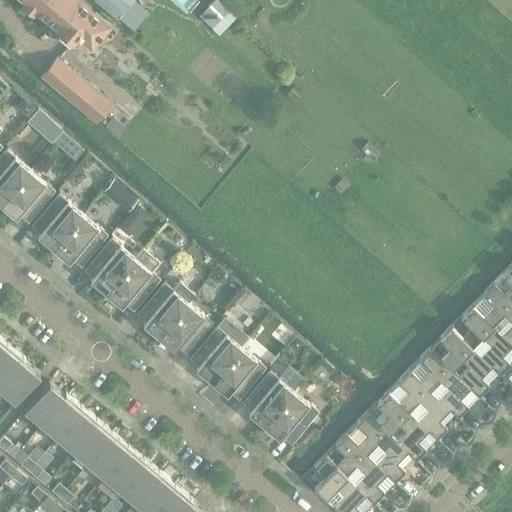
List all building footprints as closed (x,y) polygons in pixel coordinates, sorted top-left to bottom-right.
[(78,35),(84,39),(95,48),(111,29),(96,17),(97,16),(77,0),(24,0),(28,3),(26,5),(34,11),(35,9),(62,32),(58,37),(69,46),(78,35)] [(96,0),(96,1),(118,20),(135,0),(96,0)] [(42,76),(96,121),(112,103),(58,57),(42,76)] [(296,85),(290,93),(297,99),(304,91),(296,85)] [(24,96),(19,102),(19,108),(28,115),(35,106),(24,96)] [(113,116),(105,126),(118,136),(126,127),(113,116)] [(369,140),(361,148),(373,159),(381,151),(369,140)] [(0,203),(1,204),(31,168),(6,148),(0,154),(0,203)] [(31,168),(1,204),(16,217),(19,213),(28,221),(55,189),(31,168)] [(115,178),(105,190),(113,197),(123,185),(115,178)] [(38,235),(53,248),(83,212),(59,192),(32,224),(41,231),(38,235)] [(137,201),(127,214),(137,222),(148,210),(137,201)] [(83,212),(53,248),(69,261),(72,258),(81,265),(108,233),(83,212)] [(90,279),(106,292),(136,257),(135,256),(111,236),(84,268),(93,276),(90,279)] [(136,257),(106,292),(122,305),(124,302),(133,309),(160,277),(151,270),(159,260),(143,247),(135,256),(136,257)] [(511,265),(503,274),(511,282),(511,284),(504,293),(511,301),(511,265)] [(164,280),(137,312),(146,320),(143,323),(159,336),(189,301),(195,293),(180,280),(173,288),(164,280)] [(482,296),(473,305),(483,314),(483,315),(511,343),(511,301),(504,293),(494,283),(482,296)] [(189,301),(159,336),(174,349),(177,346),(186,353),(213,321),(189,301)] [(511,346),(511,343),(483,315),(483,314),(473,305),(461,317),(471,327),(462,336),(493,366),(492,367),(500,375),(511,364),(503,356),(511,346)] [(217,324),(190,357),(199,364),(196,367),(211,381),(241,345),(249,336),(225,315),(217,324)] [(492,367),(493,366),(462,336),(452,326),(440,339),(450,348),(441,357),(441,358),(471,388),(479,396),(490,385),(482,377),(492,367)] [(0,335),(0,354),(9,344),(0,335)] [(9,344),(0,354),(0,386),(25,357),(9,344)] [(241,345),(211,381),(227,394),(230,390),(239,398),(266,366),(241,345)] [(419,360),(411,369),(420,379),(450,409),(458,417),(469,407),(461,399),(471,388),(441,358),(441,357),(431,348),(419,360)] [(25,357),(0,386),(0,387),(16,401),(38,374),(32,368),(34,367),(25,359),(26,358),(25,357)] [(248,412),(264,425),(294,389),(269,369),(242,401),(251,408),(248,412)] [(398,381),(390,390),(399,400),(429,430),(429,431),(437,439),(448,428),(440,420),(450,409),(420,379),(411,369),(398,381)] [(340,373),(334,381),(341,387),(348,380),(346,377),(340,373)] [(48,382),(25,409),(42,422),(67,392),(66,391),(65,393),(56,385),(54,387),(48,382)] [(294,389),(264,425),(280,438),(283,434),(291,442),(318,410),(294,389)] [(429,431),(429,430),(399,400),(389,390),(377,403),(387,412),(378,421),(378,422),(408,452),(416,460),(427,450),(419,442),(429,431)] [(67,392),(42,422),(43,424),(44,422),(58,434),(83,405),(67,392)] [(83,405),(58,434),(74,447),(98,418),(83,405)] [(356,424),(347,433),(357,443),(387,473),(387,474),(395,482),(406,471),(398,463),(408,452),(378,422),(378,421),(368,412),(356,424)] [(98,418),(74,447),(90,460),(114,432),(98,418)] [(114,432),(90,460),(105,474),(130,445),(114,432)] [(387,474),(387,473),(357,443),(347,433),(335,446),(345,455),(336,464),(336,465),(366,495),(374,503),(385,492),(377,484),(387,474)] [(0,438),(0,445),(5,450),(12,442),(3,435),(0,438)] [(130,445),(105,474),(121,487),(145,458),(130,445)] [(27,455),(20,463),(29,470),(35,462),(27,455)] [(326,455),(314,467),(324,477),(314,487),(340,511),(361,511),(356,506),(366,495),(336,465),(336,464),(326,455)] [(0,463),(0,465),(10,474),(16,467),(5,458),(0,463)] [(145,458),(121,487),(137,500),(161,471),(145,458)] [(35,462),(29,470),(36,476),(43,468),(35,462)] [(21,483),(27,476),(16,467),(10,474),(21,483)] [(161,471),(137,500),(151,511),(153,511),(177,484),(161,471)] [(58,481),(52,489),(60,496),(67,488),(58,481)] [(31,491),(42,501),(48,494),(36,484),(31,491)] [(177,484),(153,511),(180,511),(192,497),(177,484)] [(67,488),(60,496),(68,502),(74,494),(67,488)] [(42,501),(40,503),(51,511),(58,511),(63,507),(59,503),(48,494),(42,501)] [(192,497),(180,511),(202,511),(199,509),(201,507),(192,500),(193,498),(192,497)]
